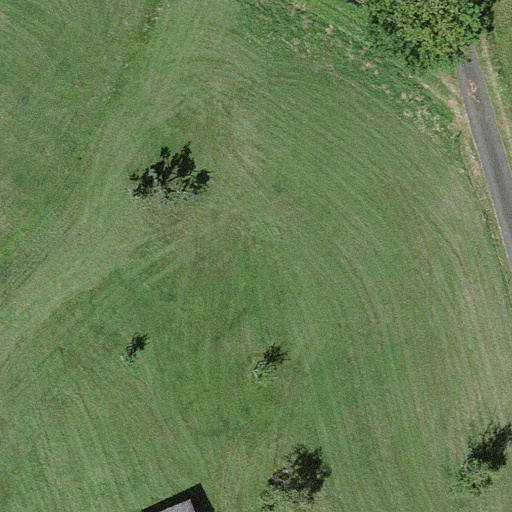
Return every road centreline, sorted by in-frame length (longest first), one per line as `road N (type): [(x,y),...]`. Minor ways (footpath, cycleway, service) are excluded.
road 1 (track): [(436,0),(511,256)]
road 2 (track): [(294,0),(477,129)]
